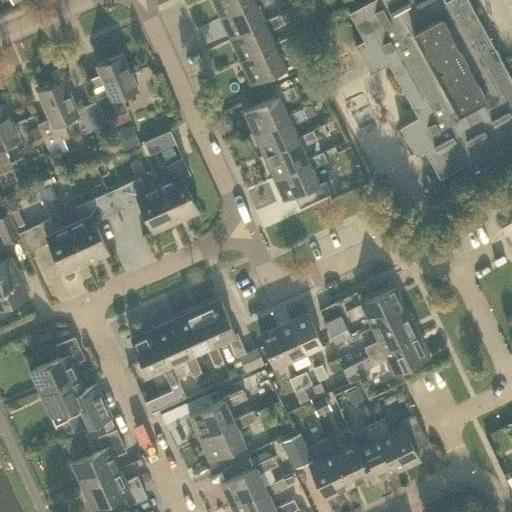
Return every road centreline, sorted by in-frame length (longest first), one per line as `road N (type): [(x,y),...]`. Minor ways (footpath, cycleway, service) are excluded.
road 1 (residential): [(511,382),(461,273),(372,247),(273,292),(246,228)]
road 2 (residential): [(246,228),(143,0)]
road 3 (residential): [(179,511),(79,301)]
road 4 (residential): [(79,301),(246,228)]
road 5 (residential): [(457,471),(446,416),(511,389)]
